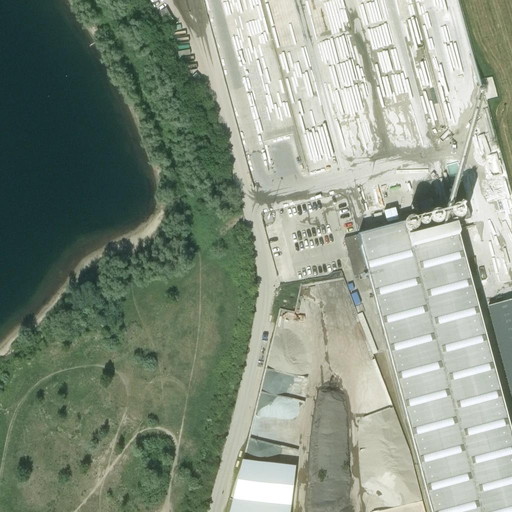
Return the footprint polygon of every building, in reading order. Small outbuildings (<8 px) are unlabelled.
[(166,22),(172,19),(166,9),(160,12),(166,22)] [(488,99),(496,96),(490,77),(481,80),(488,99)] [(430,511),(511,511),(511,436),(473,291),(481,289),(477,275),(469,277),(455,221),(470,217),(467,206),(343,238),(353,276),(367,272),(430,511)] [(381,212),(383,218),(393,215),(391,208),(381,212)] [(511,298),(486,306),(496,340),(511,400),(511,298)]
